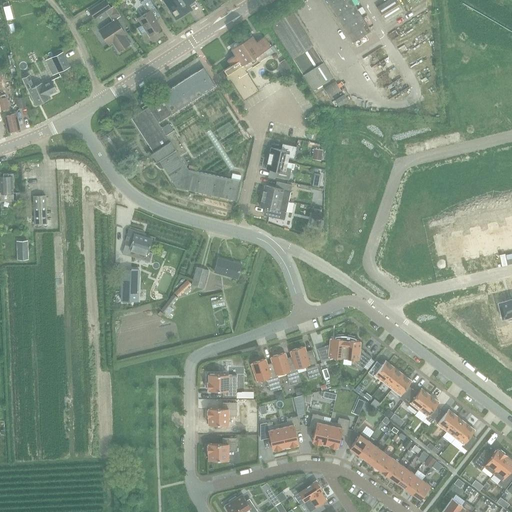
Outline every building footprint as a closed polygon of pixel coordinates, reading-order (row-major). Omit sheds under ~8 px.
[(104,0),(89,10),(94,18),(110,7),(104,0)] [(146,31),(149,36),(161,28),(150,11),(155,7),(149,0),(143,0),(140,2),(147,12),(138,18),(142,25),(136,28),(141,35),(146,31)] [(163,0),(175,19),(191,9),(185,0),(163,0)] [(326,0),(353,42),(370,31),(350,0),(326,0)] [(385,22),(403,10),(396,0),(386,0),(376,7),(385,22)] [(270,23),(312,90),(332,77),(323,62),(322,62),(312,45),(290,10),(270,23)] [(112,42),(118,51),(129,44),(123,35),(125,33),(115,19),(99,30),(108,44),(112,42)] [(345,46),(349,43),(343,34),(339,36),(345,46)] [(273,51),(270,46),(264,36),(256,42),(252,35),(249,37),(247,36),(245,36),(243,38),(243,41),(239,43),(237,42),(235,43),(233,45),(233,47),(231,49),(235,54),(227,60),(230,65),(223,70),(243,100),(258,90),(245,70),(251,66),(252,67),(260,62),(259,61),(273,51)] [(69,66),(62,52),(51,58),(58,72),(69,66)] [(284,58),(279,62),(285,72),(290,69),(284,58)] [(372,62),(375,71),(382,69),(380,60),(372,62)] [(139,112),(131,117),(153,152),(150,153),(156,162),(155,164),(157,165),(158,167),(159,168),(160,168),(162,168),(164,168),(176,187),(235,200),(236,200),(239,184),(241,175),(235,174),(232,173),(231,179),(203,173),(188,169),(179,156),(186,151),(173,130),(166,135),(159,125),(158,122),(171,114),(215,86),(203,67),(168,90),(141,107),(143,109),(139,112)] [(380,83),(390,77),(385,69),(375,76),(380,83)] [(48,98),(47,95),(56,91),(51,80),(42,84),(41,83),(34,87),(28,75),(23,78),(36,104),(48,98)] [(335,80),(323,88),(329,97),(341,89),(335,80)] [(343,93),(334,99),(338,106),(348,100),(343,93)] [(0,98),(0,106),(1,110),(3,110),(8,132),(20,129),(16,113),(10,114),(6,97),(0,98)] [(19,108),(25,107),(23,97),(17,98),(19,108)] [(167,120),(159,125),(166,135),(173,130),(167,120)] [(268,158),(287,162),(287,158),(289,157),(293,158),(296,147),(282,144),(281,150),(270,147),(268,158)] [(314,149),(312,159),(319,160),(320,161),(322,150),(319,150),(314,149)] [(268,158),(266,168),(276,171),(275,176),(289,179),(289,176),(291,168),(293,169),(294,164),(287,162),(268,158)] [(505,160),(497,162),(502,181),(509,180),(505,160)] [(497,162),(489,164),(494,183),(502,181),(497,162)] [(489,164),(481,166),(486,185),(494,183),(489,164)] [(481,166),(474,167),(478,187),(486,185),(481,166)] [(474,167),(466,169),(470,189),(478,187),(474,167)] [(466,169),(458,171),(463,190),(470,189),(466,169)] [(458,171),(450,173),(455,192),(463,190),(458,171)] [(313,180),(312,185),(318,187),(319,181),(321,175),(318,174),(315,173),(313,180)] [(450,173),(442,174),(447,194),(455,192),(450,173)] [(442,174),(435,176),(439,196),(447,194),(442,174)] [(0,200),(13,201),(13,197),(12,176),(0,176),(0,179),(1,192),(0,192),(0,200)] [(435,176),(427,178),(431,198),(439,196),(435,176)] [(427,178),(419,180),(424,199),(431,198),(427,178)] [(288,201),(289,196),(292,185),(276,181),(275,187),(264,185),(262,195),(280,199),(288,201)] [(25,192),(15,192),(16,202),(25,201),(25,192)] [(46,223),(46,215),(45,195),(33,196),(34,216),(34,224),(46,223)] [(288,201),(280,199),(262,195),(260,206),(270,208),(268,216),(284,220),(292,221),(292,219),(284,218),(288,201)] [(316,218),(314,226),(318,227),(323,228),(323,219),(319,219),(316,218)] [(496,223),(489,225),(490,231),(491,231),(494,246),(495,246),(501,245),(502,251),(511,248),(511,238),(509,227),(508,227),(498,230),(496,223)] [(478,227),(471,229),(472,236),(473,236),(476,250),(477,250),(483,249),(484,255),(496,252),(495,246),(494,246),(491,231),(490,231),(480,234),(478,227)] [(149,262),(152,253),(147,251),(151,239),(139,236),(140,233),(128,229),(125,241),(131,243),(127,255),(149,262)] [(460,232),(453,234),(454,239),(458,255),(459,255),(465,253),(466,260),(478,257),(477,250),(476,250),(473,236),(472,236),(462,238),(460,232)] [(442,235),(434,237),(439,256),(446,254),(447,260),(459,257),(459,255),(458,255),(454,239),(443,241),(442,235)] [(27,240),(16,240),(17,260),(28,259),(27,240)] [(237,278),(241,264),(218,257),(214,272),(237,278)] [(203,288),(208,270),(196,267),(191,285),(203,288)] [(138,301),(139,270),(122,269),(121,300),(138,301)] [(187,280),(174,292),(177,296),(191,283),(187,280)] [(173,294),(160,310),(167,315),(173,309),(169,306),(177,297),(173,294)] [(506,300),(498,302),(501,318),(511,315),(511,298),(506,300)] [(484,302),(456,310),(457,316),(467,313),(470,325),(479,322),(479,325),(495,321),(491,308),(486,309),(484,302)] [(343,358),(345,337),(343,336),(343,335),(336,335),(336,336),(335,336),(334,338),(330,338),(329,345),(317,349),(321,362),(335,357),(343,358)] [(360,341),(356,340),(356,339),(354,338),(355,337),(348,335),(347,337),(345,337),(343,358),(351,359),(363,368),(363,367),(370,358),(371,357),(359,348),(360,341)] [(497,335),(486,337),(488,345),(499,342),(497,335)] [(296,369),(305,366),(309,379),(320,375),(316,362),(309,364),(304,349),(291,353),(292,359),(296,369)] [(296,369),(292,359),(287,361),(285,355),(271,360),(273,365),(276,375),(277,375),(285,372),(289,385),(300,381),(296,369)] [(370,358),(363,367),(367,370),(373,361),(370,358)] [(376,361),(368,372),(373,377),(374,375),(383,381),(394,367),(385,360),(381,365),(376,361)] [(276,375),(273,365),(267,367),(266,361),(252,366),(257,381),(266,378),(270,391),(281,388),(277,375),(276,375)] [(394,367),(383,381),(391,388),(402,374),(394,367)] [(236,396),(236,375),(228,375),(228,374),(208,374),(208,381),(207,381),(207,389),(208,389),(208,390),(222,390),(222,396),(236,396)] [(402,374),(391,388),(400,395),(398,397),(403,401),(407,395),(412,389),(407,385),(411,380),(402,374)] [(359,383),(354,390),(358,393),(363,387),(359,383)] [(421,388),(410,402),(418,409),(429,395),(421,388)] [(282,391),(274,393),(277,401),(284,398),(282,391)] [(429,395),(418,409),(427,416),(438,401),(429,395)] [(358,399),(356,406),(361,408),(364,401),(358,399)] [(208,409),(207,409),(207,417),(208,417),(208,424),(228,424),(228,416),(236,416),(236,402),(222,402),(222,408),(208,408),(208,409)] [(387,409),(383,415),(389,419),(393,414),(387,409)] [(448,409),(437,423),(445,430),(456,416),(448,409)] [(330,422),(323,420),(323,416),(312,413),(309,427),(315,428),(312,441),(313,441),(313,442),(320,444),(320,443),(324,444),(330,422)] [(393,414),(389,419),(394,423),(398,417),(393,413),(393,414)] [(287,422),(280,424),(285,446),(289,446),(289,447),(297,445),(297,444),(295,431),(300,429),(297,416),(286,418),(287,422)] [(456,416),(445,430),(454,437),(465,422),(456,416)] [(324,444),(329,445),(328,446),(336,448),(336,447),(337,447),(340,434),(346,436),(350,420),(338,417),(337,423),(330,422),(324,444)] [(266,423),(260,424),(260,440),(269,438),(272,449),(273,449),(273,450),(281,448),(281,447),(285,446),(280,424),(273,426),(272,422),(266,423)] [(454,437),(463,444),(461,446),(466,450),(475,438),(470,434),(474,430),(465,422),(454,437)] [(359,434),(354,430),(349,439),(353,442),(359,434)] [(362,431),(359,434),(353,442),(349,448),(357,454),(367,440),(369,437),(362,431)] [(208,444),(207,444),(207,452),(208,452),(208,459),(228,459),(228,451),(236,451),(236,438),(222,437),(222,443),(208,443),(208,444)] [(367,440),(357,454),(365,460),(375,446),(367,440)] [(383,451),(375,446),(365,460),(373,465),(383,451)] [(482,452),(473,464),(481,470),(484,466),(493,473),(506,456),(507,455),(507,454),(498,448),(497,449),(496,449),(492,455),(489,458),(482,452)] [(391,457),(383,451),(373,465),(380,471),(391,457)] [(506,456),(493,473),(501,480),(499,483),(504,488),(511,477),(511,475),(508,472),(510,470),(511,466),(511,460),(506,456)] [(398,463),(391,457),(380,471),(388,477),(398,463)] [(436,461),(432,466),(437,470),(441,465),(436,461)] [(398,463),(388,477),(396,482),(406,468),(398,463)] [(406,468),(396,482),(404,488),(414,474),(406,468)] [(414,474),(404,488),(412,493),(422,479),(425,475),(417,470),(414,474)] [(267,474),(270,487),(276,485),(273,473),(267,474)] [(263,487),(268,486),(265,475),(260,476),(263,487)] [(306,479),(290,489),(300,504),(304,501),(303,501),(320,490),(320,491),(322,490),(316,480),(309,485),(306,479)] [(430,485),(422,479),(412,493),(420,499),(430,485)] [(475,480),(471,484),(479,490),(482,486),(475,480)] [(320,490),(303,501),(304,501),(304,502),(309,510),(307,511),(317,511),(324,507),(321,502),(326,499),(320,491),(320,490)] [(282,491),(275,495),(279,501),(286,497),(282,491)] [(273,492),(267,496),(274,506),(275,506),(280,502),(279,501),(275,495),(273,492)] [(224,505),(228,511),(256,511),(257,511),(249,499),(246,501),(241,494),(236,498),(235,496),(228,500),(229,502),(224,505)] [(499,497),(496,502),(501,506),(504,501),(499,497)] [(441,511),(456,511),(461,505),(452,498),(441,511)] [(280,502),(275,506),(278,511),(283,507),(280,502)]
